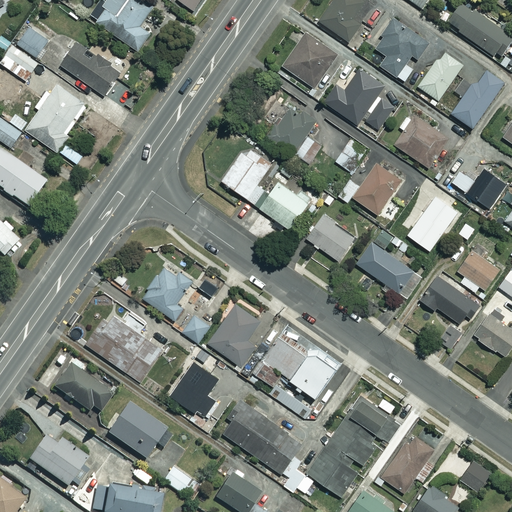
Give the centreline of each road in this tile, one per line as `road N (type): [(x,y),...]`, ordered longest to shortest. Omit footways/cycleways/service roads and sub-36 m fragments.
road 1 (residential): [(480,423),(136,178)]
road 2 (secondary): [(136,178),(0,367)]
road 3 (secondary): [(257,0),(136,178)]
